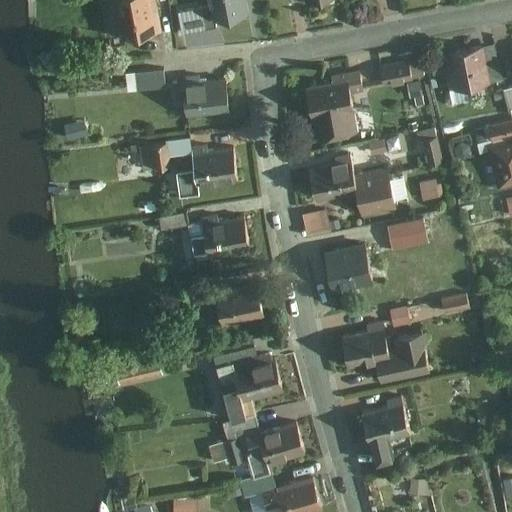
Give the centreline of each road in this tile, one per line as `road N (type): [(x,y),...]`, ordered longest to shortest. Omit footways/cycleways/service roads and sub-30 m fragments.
road 1 (residential): [(260,55),(310,353),(358,511)]
road 2 (residential): [(511,10),(260,55)]
